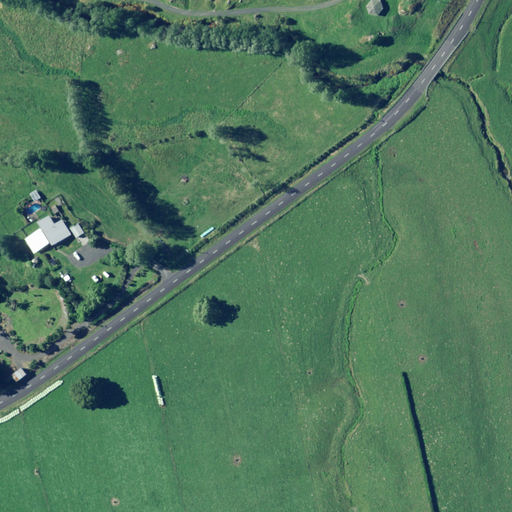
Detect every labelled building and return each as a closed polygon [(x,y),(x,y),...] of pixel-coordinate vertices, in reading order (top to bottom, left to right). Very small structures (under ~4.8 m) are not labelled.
[(371,0),(366,6),(369,15),(378,15),(384,8),(379,0),(371,0)] [(41,198),(36,190),(30,194),(35,201),(41,198)] [(59,212),(56,206),(50,209),(52,215),(59,212)] [(55,224),(50,216),(39,223),(43,228),(25,239),(34,253),(51,242),(54,246),(72,235),(62,220),(55,224)] [(84,233),(78,223),(70,228),(76,238),(84,233)] [(27,374),(22,368),(12,376),(17,382),(27,374)]
